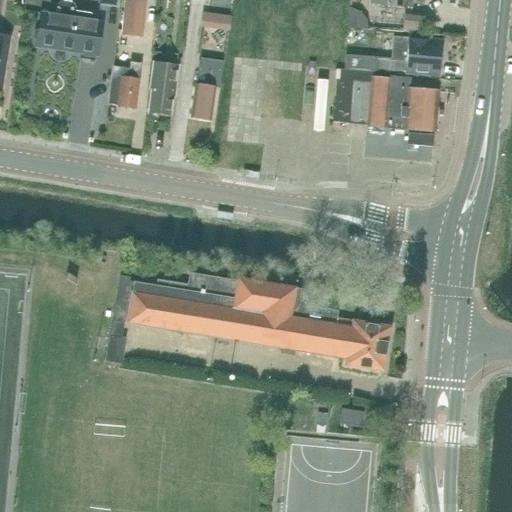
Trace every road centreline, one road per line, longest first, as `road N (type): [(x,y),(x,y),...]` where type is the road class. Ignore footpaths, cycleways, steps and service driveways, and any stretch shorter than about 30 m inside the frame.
road 1 (unclassified): [(459,237),(0,158)]
road 2 (unclassified): [(459,237),(481,156),(498,0)]
road 3 (unclassified): [(445,386),(431,405),(428,431),(430,481),(440,500)]
